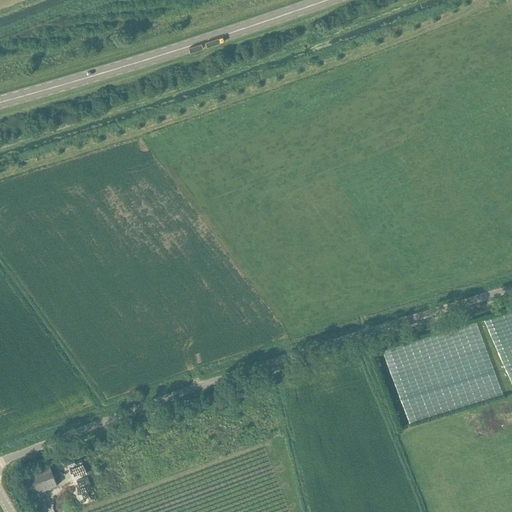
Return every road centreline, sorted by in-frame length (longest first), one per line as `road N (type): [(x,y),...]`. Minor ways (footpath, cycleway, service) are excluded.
road 1 (unclassified): [(0,459),(284,357),(511,287)]
road 2 (primary): [(0,105),(339,0)]
